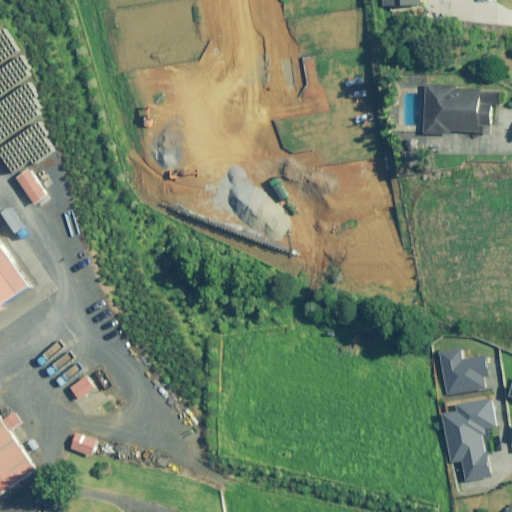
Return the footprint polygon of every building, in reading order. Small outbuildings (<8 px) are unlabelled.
[(501,90),(431,85),(428,134),(453,135),(453,131),(484,133),(485,124),(499,125),(501,90)] [(50,197),(30,169),(19,176),(39,204),(50,197)] [(0,300),(34,276),(0,228),(0,300)] [(440,355),(447,394),(486,388),(484,375),(487,374),(484,356),(462,359),(460,351),(440,355)] [(98,387),(90,376),(73,388),(81,399),(98,387)] [(487,437),(501,435),(496,400),(461,405),(462,412),(446,414),(453,463),(464,462),(467,482),(493,479),(487,437)] [(0,481),(31,459),(0,416),(0,481)] [(99,441),(78,433),(72,448),(93,456),(99,441)]
